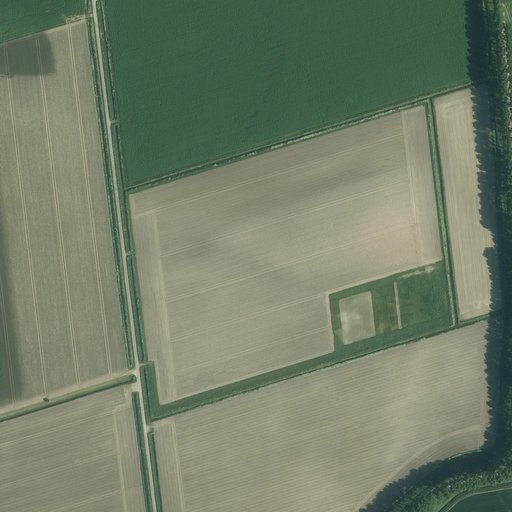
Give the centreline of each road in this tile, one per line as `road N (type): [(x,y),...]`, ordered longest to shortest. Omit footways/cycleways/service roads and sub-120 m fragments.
road 1 (unclassified): [(155,511),(93,0)]
road 2 (unclassified): [(511,148),(500,0)]
